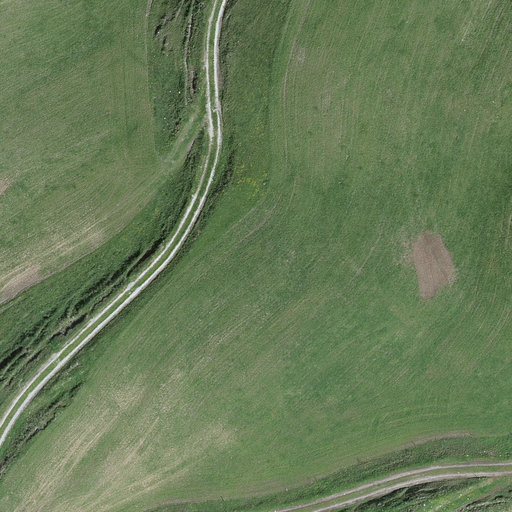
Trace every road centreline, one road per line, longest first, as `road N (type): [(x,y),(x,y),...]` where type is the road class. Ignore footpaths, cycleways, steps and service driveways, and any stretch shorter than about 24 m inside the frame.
road 1 (track): [(0,453),(26,399),(178,243),(212,195),(228,143),(214,38),(229,0)]
road 2 (track): [(231,511),(419,472),(511,467)]
